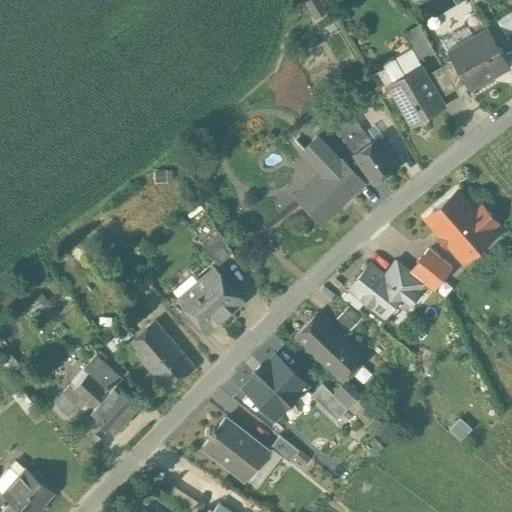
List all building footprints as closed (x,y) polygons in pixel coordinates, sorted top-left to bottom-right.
[(404,33),(421,64),(442,101),(457,92),(455,89),(442,65),(419,24),(404,33)] [(465,83),(470,92),(493,80),(490,75),(506,66),(485,29),(447,51),(452,60),(465,83)] [(452,60),(442,65),(455,89),(465,83),(452,60)] [(385,84),(408,126),(444,106),(442,101),(421,64),(385,84)] [(336,130),(374,184),(399,166),(378,137),(370,142),(353,118),(336,130)] [(292,195),(319,222),(361,181),(318,136),(303,150),(320,168),(292,195)] [(426,218),(463,261),(495,234),(458,190),(426,218)] [(220,231),(202,246),(218,264),(232,252),(220,231)] [(428,249),(410,271),(425,283),(433,289),(451,268),(428,249)] [(350,288),(384,316),(399,297),(408,304),(425,283),(410,271),(398,260),(385,276),(370,263),(350,288)] [(178,298),(206,331),(243,299),(215,267),(178,298)] [(318,312),(295,335),(342,382),(365,358),(318,312)] [(127,343),(167,390),(194,367),(155,320),(127,343)] [(307,385),(276,354),(264,366),(262,363),(253,373),(255,375),(244,386),(276,417),(307,385)] [(71,382),(53,401),(68,415),(76,407),(87,417),(91,413),(112,433),(140,404),(118,384),(121,381),(95,356),(87,365),(92,370),(76,386),(71,382)] [(342,423),(361,406),(340,384),(332,392),(322,381),(312,391),(342,423)] [(222,418),(200,447),(244,481),(266,452),(222,418)] [(280,435),(271,447),(290,461),(299,449),(280,435)] [(0,489),(11,500),(23,511),(36,511),(55,493),(27,467),(15,480),(8,474),(0,482),(0,489)] [(23,511),(11,500),(0,511),(23,511)]
